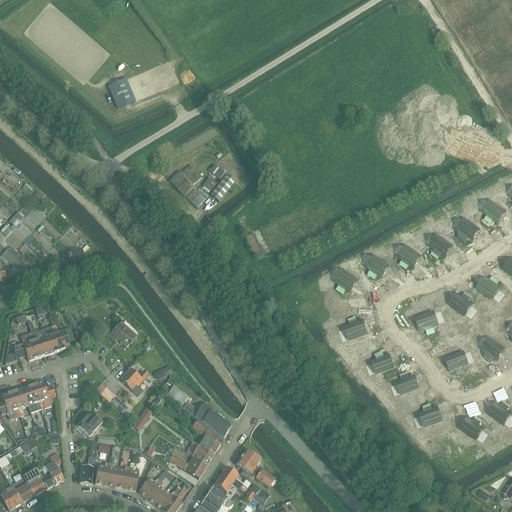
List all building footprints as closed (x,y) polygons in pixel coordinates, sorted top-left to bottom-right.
[(126,81),(109,88),(118,110),(135,103),(126,81)] [(214,166),(210,172),(219,179),(223,173),(214,166)] [(181,177),(194,188),(202,180),(191,168),(181,177)] [(195,190),(194,188),(181,177),(179,175),(170,184),(186,199),(195,190)] [(222,181),(210,195),(218,202),(234,183),(226,176),(222,181)] [(203,187),(210,193),(216,185),(209,179),(203,187)] [(1,185),(0,187),(0,191),(7,198),(11,194),(1,185)] [(196,192),(187,200),(191,205),(200,196),(196,192)] [(191,205),(197,211),(206,202),(200,196),(191,205)] [(491,203),(483,214),(488,217),(485,221),(490,225),(493,221),(498,225),(506,214),(491,203)] [(50,204),(46,208),(51,213),(55,208),(50,204)] [(18,215),(10,224),(15,229),(24,221),(18,215)] [(464,221),(457,232),(462,235),(459,239),(464,243),(467,239),(472,242),(479,231),(464,221)] [(6,227),(1,233),(6,238),(11,232),(6,227)] [(245,239),(257,261),(265,256),(253,235),(245,239)] [(437,238),(430,248),(435,252),(432,256),(437,259),(440,255),(445,259),(452,248),(437,238)] [(406,248),(398,259),(403,262),(400,266),(405,270),(408,266),(413,269),(420,258),(406,248)] [(374,258),(366,269),(371,272),(368,276),(374,280),(376,276),(381,279),(389,268),(374,258)] [(511,259),(503,267),(511,277),(511,259)] [(343,271),(335,283),(340,287),(337,291),(342,294),(345,290),(350,294),(358,282),(343,271)] [(491,272),(480,283),(494,297),(505,286),(501,282),(504,279),(498,273),(495,276),(491,272)] [(460,293),(449,304),(464,317),(475,306),(471,303),(474,299),(467,293),(464,296),(460,293)] [(437,306),(418,312),(422,327),(426,326),(428,330),(437,327),(436,323),(441,321),(437,306)] [(76,331),(77,330),(88,342),(94,336),(84,324),(79,328),(66,314),(63,316),(76,331)] [(25,317),(16,320),(18,327),(27,324),(25,317)] [(350,326),(345,328),(349,342),(367,335),(362,322),(356,324),(355,319),(349,322),(350,326)] [(131,345),(136,339),(121,324),(109,337),(115,342),(117,340),(126,349),(129,346),(130,347),(132,346),(131,345)] [(52,329),(60,353),(70,349),(68,344),(74,342),(70,330),(58,334),(55,327),(52,329)] [(48,330),(41,332),(49,356),(60,353),(52,329),(48,330)] [(35,334),(31,335),(39,360),(49,356),(41,332),(35,334)] [(28,363),(39,360),(31,335),(21,339),(23,346),(13,349),(17,361),(26,357),(28,363)] [(511,351),(504,347),(496,361),(500,363),(498,366),(506,370),(507,367),(511,369),(511,368),(511,351)] [(377,361),(372,363),(376,375),(393,369),(389,357),(383,359),(382,354),(376,356),(377,361)] [(477,367),(461,374),(467,389),(471,387),(472,390),(480,387),(478,384),(483,382),(477,367)] [(170,369),(162,372),(165,378),(172,374),(170,369)] [(139,377),(132,371),(121,382),(132,392),(136,387),(138,388),(149,376),(144,372),(139,377)] [(402,381),(397,383),(401,396),(418,390),(414,377),(408,379),(407,375),(401,377),(402,381)] [(33,387),(41,412),(51,408),(49,401),(56,399),(52,387),(45,389),(43,384),(33,387)] [(173,386),(166,397),(180,408),(184,403),(188,397),(173,386)] [(23,390),(28,408),(29,408),(31,415),(41,412),(33,387),(23,390)] [(12,394),(20,418),(24,417),(22,410),(28,408),(23,390),(12,394)] [(10,422),(20,418),(12,394),(2,397),(4,403),(0,404),(0,415),(1,415),(2,417),(7,415),(10,422)] [(156,397),(152,403),(157,406),(161,400),(156,397)] [(116,398),(110,404),(122,415),(127,409),(116,398)] [(187,404),(183,410),(198,421),(224,440),(231,428),(211,413),(213,411),(205,405),(197,415),(194,413),(196,411),(187,404)] [(425,413),(419,415),(424,429),(442,422),(437,409),(431,411),(429,406),(423,408),(425,413)] [(146,411),(138,422),(143,426),(151,415),(146,411)] [(92,414),(79,428),(90,438),(103,424),(92,414)] [(498,421),(492,436),(510,443),(511,437),(511,425),(511,426),(511,423),(511,421),(505,420),(504,423),(498,421)] [(205,437),(206,438),(220,446),(224,440),(198,421),(192,430),(202,437),(203,436),(205,437)] [(205,437),(199,447),(214,456),(220,446),(206,438),(205,437)] [(110,446),(116,446),(117,440),(99,438),(98,444),(99,445),(110,446)] [(20,448),(26,458),(33,453),(29,446),(30,446),(28,443),(20,448)] [(186,454),(193,458),(207,466),(214,456),(199,447),(192,443),(191,445),(186,454)] [(88,466),(91,467),(90,469),(83,468),(80,485),(91,487),(91,486),(92,486),(92,485),(95,465),(94,465),(94,464),(97,449),(97,447),(96,447),(97,444),(92,444),(91,448),(90,459),(89,459),(88,466)] [(99,445),(98,451),(108,453),(110,446),(99,445)] [(269,489),(275,480),(257,468),(261,462),(257,459),(258,458),(253,454),(252,456),(246,452),(237,467),(269,489)] [(14,462),(12,459),(10,454),(0,460),(0,468),(1,470),(14,462)] [(45,464),(49,472),(57,486),(63,482),(55,467),(60,464),(55,456),(50,459),(51,461),(45,464)] [(172,458),(169,462),(179,468),(198,481),(207,466),(193,458),(188,466),(172,457),(172,458)] [(95,485),(105,487),(109,465),(105,465),(105,469),(98,467),(95,485)] [(109,465),(105,487),(115,489),(119,471),(112,470),(113,466),(109,465)] [(119,471),(115,489),(125,491),(129,469),(126,469),(125,473),(119,471)] [(129,469),(125,491),(136,493),(139,475),(132,474),(133,470),(129,469)] [(221,479),(232,486),(239,491),(242,486),(236,482),(238,478),(227,470),(221,479)] [(24,481),(34,498),(48,490),(39,475),(37,471),(23,479),(24,481)] [(39,475),(48,490),(57,486),(49,472),(44,475),(43,473),(39,475)] [(138,495),(146,501),(160,484),(165,478),(164,478),(168,474),(164,472),(157,481),(155,484),(149,480),(138,495)] [(221,479),(215,488),(226,495),(232,486),(221,479)] [(503,496),(504,501),(509,500),(511,502),(511,479),(501,494),(503,496)] [(11,488),(21,505),(34,498),(24,481),(11,488)] [(160,484),(146,501),(154,507),(166,493),(161,489),(163,486),(160,484)] [(254,486),(247,497),(252,500),(256,503),(262,507),(265,503),(260,499),(255,496),(259,490),(254,486)] [(11,488),(1,494),(3,498),(1,499),(7,511),(9,511),(21,505),(11,488)] [(166,493),(154,507),(160,511),(163,511),(180,491),(177,489),(173,494),(171,497),(166,493)] [(213,490),(201,508),(206,511),(219,511),(228,500),(213,490)] [(480,490),(476,496),(481,500),(485,494),(480,490)] [(264,493),(260,499),(265,503),(269,496),(264,493)] [(177,496),(163,511),(177,511),(182,506),(177,502),(179,499),(180,498),(177,496)]
